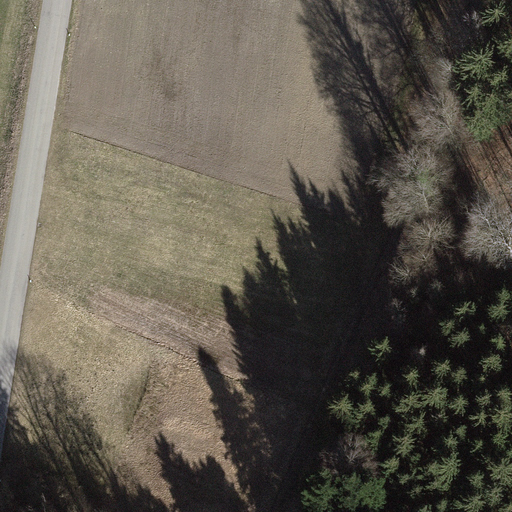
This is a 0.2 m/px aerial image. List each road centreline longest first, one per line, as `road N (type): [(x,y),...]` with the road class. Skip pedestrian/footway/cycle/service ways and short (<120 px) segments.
road 1 (track): [(452,0),(421,146),(376,283),(280,511)]
road 2 (tertiary): [(57,0),(0,382)]
